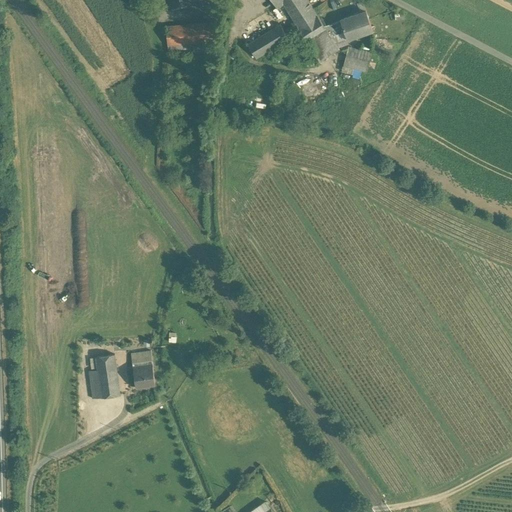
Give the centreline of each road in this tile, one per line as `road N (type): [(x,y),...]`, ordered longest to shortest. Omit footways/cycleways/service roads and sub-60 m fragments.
road 1 (track): [(158,403),(36,468),(28,511)]
road 2 (unclassified): [(393,0),(511,61)]
road 3 (track): [(242,0),(245,56),(314,70)]
